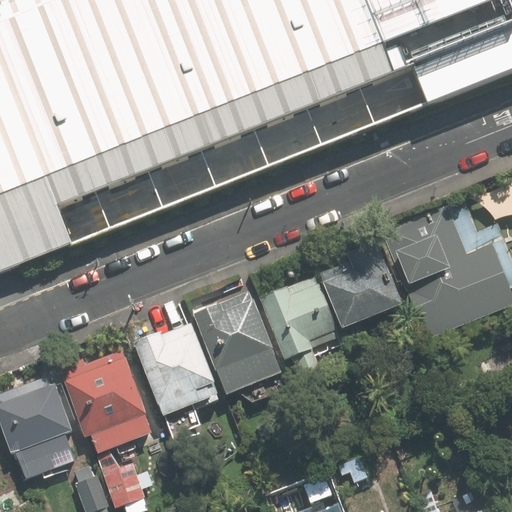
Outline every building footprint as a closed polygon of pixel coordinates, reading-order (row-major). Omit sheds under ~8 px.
[(0,0),(0,278),(511,68),(511,39),(495,0),(0,0)] [(408,284),(415,302),(430,336),(511,300),(511,257),(510,251),(500,256),(493,241),(469,252),(458,227),(400,252),(413,282),(408,284)] [(412,303),(391,256),(387,258),(377,236),(349,248),(354,261),(322,275),(347,332),(412,303)] [(347,332),(322,275),(262,301),(288,360),(293,358),(306,386),(329,376),(316,345),(347,332)] [(288,360),(262,301),(255,285),(194,312),(197,319),(232,397),(286,373),(282,363),(288,360)] [(226,399),(192,321),(136,346),(176,436),(206,423),(200,411),(226,399)] [(159,432),(121,342),(60,368),(99,458),(159,432)] [(84,462),(56,375),(0,393),(0,427),(10,459),(17,457),(25,481),(84,462)] [(136,460),(103,470),(76,477),(85,511),(105,511),(114,510),(120,508),(120,511),(142,511),(154,509),(147,487),(155,485),(150,466),(138,469),(136,460)] [(27,511),(19,488),(0,494),(0,511),(27,511)]
